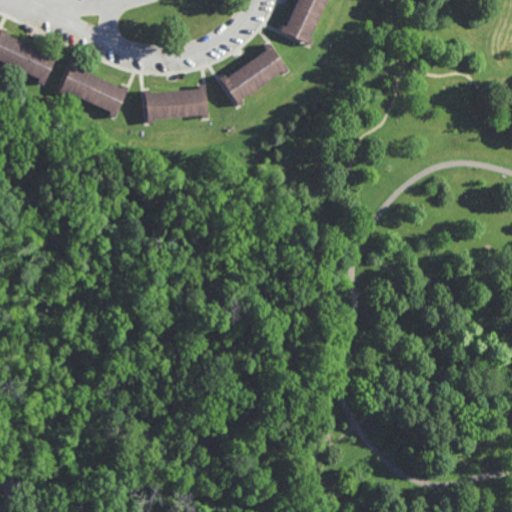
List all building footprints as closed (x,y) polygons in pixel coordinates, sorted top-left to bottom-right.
[(329,0),(311,40),(316,42),(313,46),(282,32),(284,26),(289,28),(301,0),(329,0)] [(0,31),(2,27),(10,30),(8,36),(51,56),(53,52),(58,55),(44,86),(38,83),(40,78),(0,59),(0,31)] [(221,78),(239,107),(245,103),(242,100),(281,73),(284,76),(291,71),(271,44),(266,48),(267,51),(228,78),(226,75),(221,78)] [(72,62),(79,65),(77,68),(121,88),(122,86),(128,88),(114,119),(110,117),(112,112),(65,91),(63,94),(59,92),(72,62)] [(144,90),(147,124),(154,123),(154,119),(203,115),(203,118),(208,117),(206,86),(200,86),(200,90),(152,94),(151,90),(144,90)]
